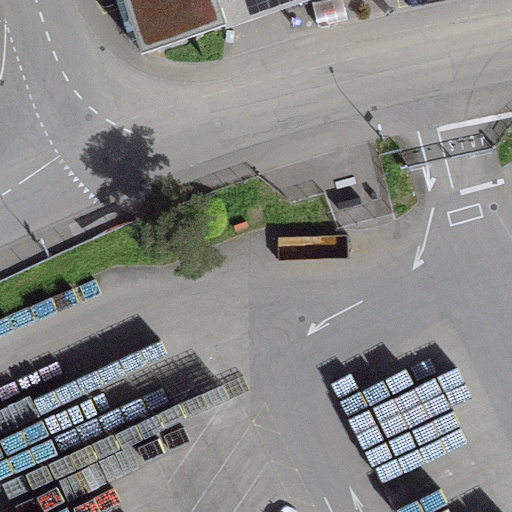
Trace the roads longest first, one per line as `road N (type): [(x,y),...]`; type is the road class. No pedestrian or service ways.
road 1 (unclassified): [(97,165),(298,99),(511,52)]
road 2 (residential): [(41,0),(97,165)]
